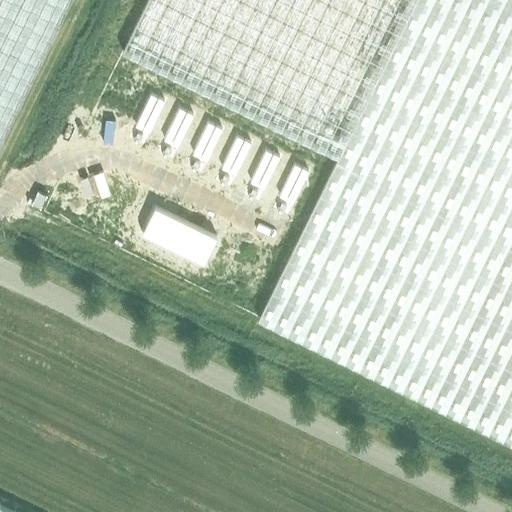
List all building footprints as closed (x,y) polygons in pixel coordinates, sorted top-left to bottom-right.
[(0,0),(0,140),(68,0),(0,0)] [(511,0),(147,0),(123,51),(338,154),(258,316),(511,441),(511,0)] [(165,99),(151,92),(135,124),(149,131),(165,99)] [(194,113),(180,106),(164,137),(178,144),(194,113)] [(223,126),(209,120),(193,151),(206,158),(223,126)] [(251,141),(238,134),(222,166),(235,173),(251,141)] [(280,155),(267,148),(250,180),(264,187),(280,155)] [(309,169),(296,162),(280,194),(293,201),(309,169)] [(35,207),(44,211),(49,200),(40,196),(35,207)] [(216,236),(151,204),(138,230),(203,262),(216,236)] [(20,511),(0,502),(0,511),(20,511)]
